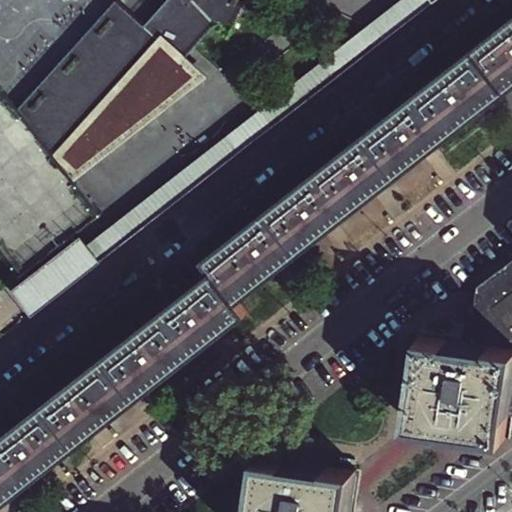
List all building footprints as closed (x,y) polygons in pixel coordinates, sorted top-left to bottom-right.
[(230,34),(249,0),(166,0),(149,24),(122,0),(118,0),(23,107),(5,127),(0,121),(0,236),(28,273),(41,263),(47,271),(83,243),(77,235),(105,213),(76,176),(205,75),(187,58),(217,20),(230,34)] [(428,0),(400,0),(299,79),(310,94),(428,0)] [(428,0),(310,94),(311,95),(434,0),(428,0)] [(241,300),(337,224),(374,195),(511,86),(511,18),(380,122),(387,132),(375,143),(367,133),(208,257),(217,269),(241,300)] [(23,107),(0,77),(0,121),(5,127),(23,107)] [(511,347),(511,397),(510,412),(511,412),(511,264),(482,285),(472,341),(511,347)] [(0,506),(104,426),(163,379),(249,311),(241,300),(217,269),(0,437),(0,506)] [(507,435),(510,412),(511,397),(511,347),(472,341),(464,340),(426,335),(412,421),(507,435)] [(262,455),(256,496),(253,511),(351,511),(358,469),(262,455)]
